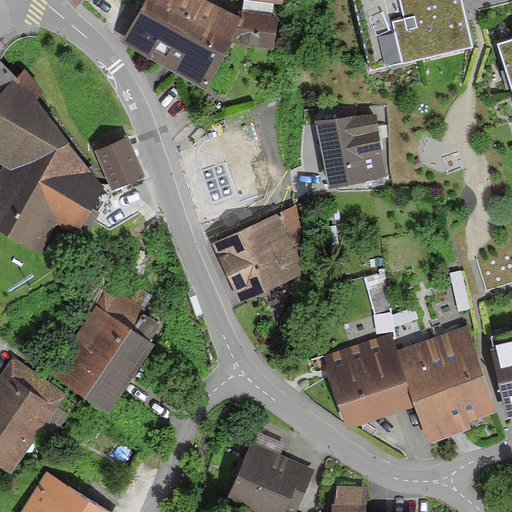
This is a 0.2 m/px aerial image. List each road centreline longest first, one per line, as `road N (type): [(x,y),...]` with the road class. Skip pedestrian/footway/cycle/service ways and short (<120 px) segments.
road 1 (residential): [(240,370),(126,84),(94,43),(37,0)]
road 2 (residential): [(432,491),(290,414),(240,370)]
road 3 (residential): [(151,511),(188,410),(240,370)]
